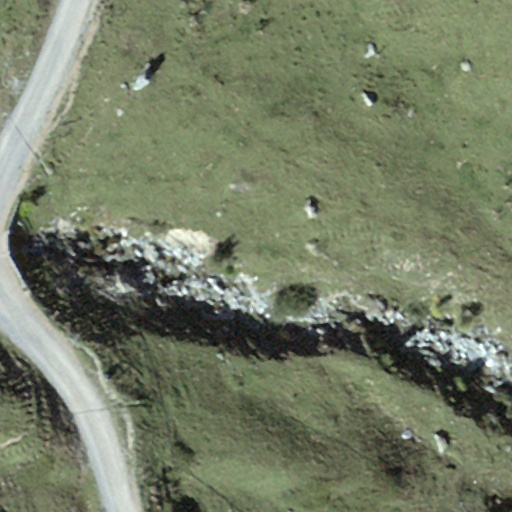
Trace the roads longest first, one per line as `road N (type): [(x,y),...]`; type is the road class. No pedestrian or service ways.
road 1 (track): [(0,280),(94,413),(119,511)]
road 2 (track): [(68,0),(0,171)]
